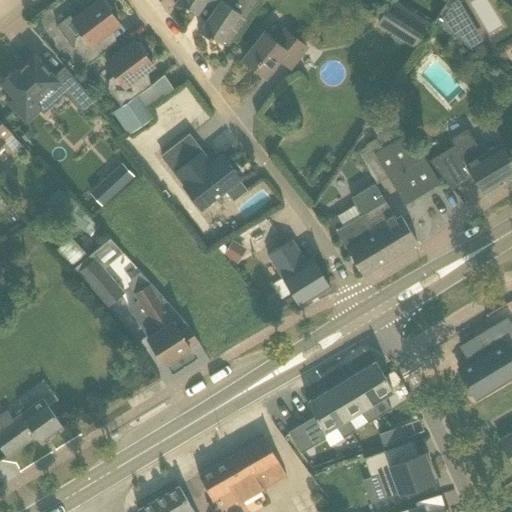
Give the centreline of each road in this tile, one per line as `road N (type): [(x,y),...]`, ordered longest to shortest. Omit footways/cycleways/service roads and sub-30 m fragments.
road 1 (residential): [(376,313),(134,0)]
road 2 (tertiary): [(46,511),(376,313)]
road 3 (unclassified): [(472,511),(376,313)]
road 4 (tertiary): [(376,313),(511,232)]
